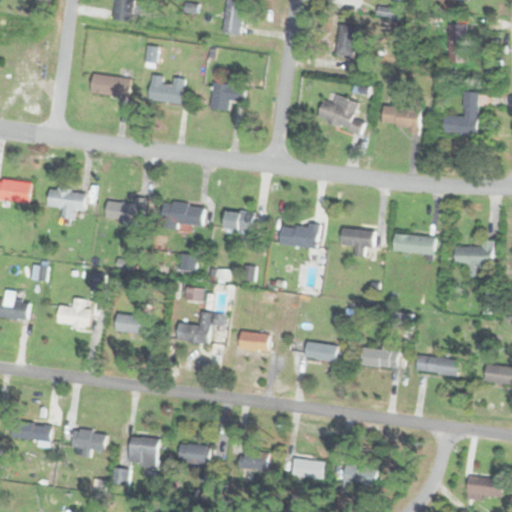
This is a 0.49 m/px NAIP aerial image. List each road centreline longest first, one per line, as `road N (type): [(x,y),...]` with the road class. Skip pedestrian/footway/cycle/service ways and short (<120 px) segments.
road 1 (residential): [(0,367),(511,435)]
road 2 (residential): [(0,129),(402,183),(511,187)]
road 3 (residential): [(273,166),(293,0)]
road 4 (residential): [(52,136),(69,0)]
